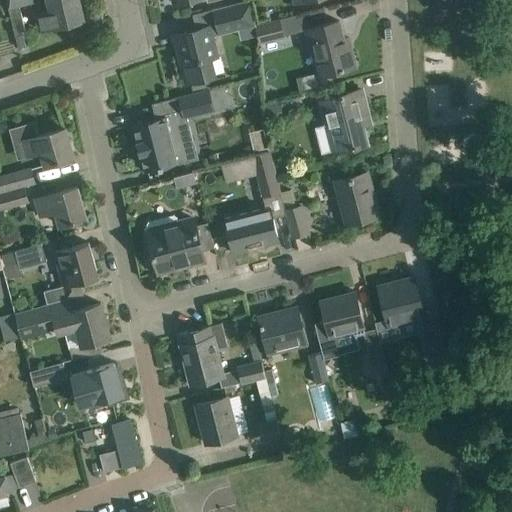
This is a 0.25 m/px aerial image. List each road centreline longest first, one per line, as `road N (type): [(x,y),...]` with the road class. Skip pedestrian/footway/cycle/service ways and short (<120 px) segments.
road 1 (residential): [(132,310),(397,245),(405,220),(391,0)]
road 2 (residential): [(50,511),(153,464),(159,446),(132,310)]
road 3 (residential): [(132,310),(80,66)]
